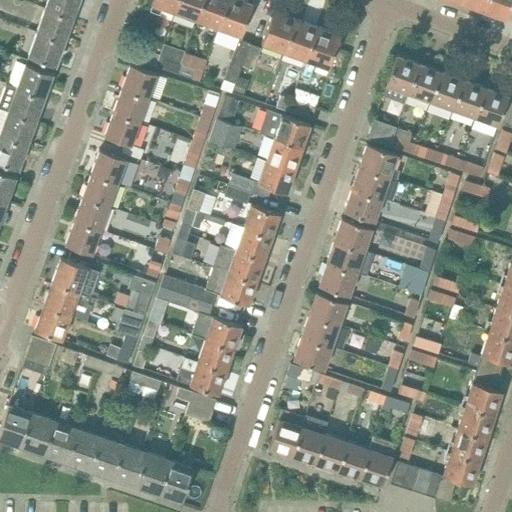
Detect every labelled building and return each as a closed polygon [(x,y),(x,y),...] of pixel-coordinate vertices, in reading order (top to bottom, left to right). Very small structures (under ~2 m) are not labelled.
[(47,0),(45,8),(72,17),(78,0),(47,0)] [(161,8),(174,13),(175,13),(179,0),(152,0),(149,10),(159,14),(161,8)] [(179,0),(175,13),(195,20),(202,0),(179,0)] [(202,0),(195,20),(218,29),(228,0),(202,0)] [(243,0),(228,0),(218,29),(240,37),(252,3),(243,0)] [(462,0),(461,3),(483,11),(487,0),(462,0)] [(487,0),(483,11),(505,19),(511,0),(487,0)] [(45,8),(36,31),(63,41),(72,17),(45,8)] [(261,43),(283,51),(295,19),(273,11),(261,43)] [(303,66),(304,66),(318,27),(295,19),(283,51),(305,59),(303,66)] [(318,27),(304,66),(326,74),(340,35),(318,27)] [(63,41),(36,31),(28,56),(55,65),(63,41)] [(132,60),(155,67),(161,51),(157,50),(156,54),(148,52),(152,43),(142,40),(139,49),(136,48),(132,60)] [(240,67),(249,45),(237,41),(224,79),(235,83),(240,67)] [(259,48),(249,45),(240,67),(251,71),(259,48)] [(161,69),(176,74),(179,64),(170,61),(171,57),(165,55),(161,69)] [(404,103),(408,93),(419,63),(395,55),(381,95),(404,103)] [(6,83),(6,84),(43,97),(52,73),(24,63),(16,86),(6,83)] [(130,63),(121,87),(148,97),(157,73),(130,63)] [(408,93),(429,101),(440,71),(419,63),(408,93)] [(179,64),(176,74),(190,79),(194,69),(179,64)] [(450,114),(452,109),(463,79),(440,71),(429,101),(430,101),(428,107),(450,114)] [(473,117),(474,117),(485,87),(463,79),(452,109),(453,110),(452,113),(472,120),(473,117)] [(0,107),(7,110),(7,111),(35,121),(43,97),(6,84),(0,99),(0,107)] [(121,87),(112,111),(140,121),(148,97),(121,87)] [(485,87),(474,117),(497,125),(508,95),(485,87)] [(208,89),(199,114),(211,118),(219,93),(208,89)] [(292,100),(288,111),(311,119),(315,108),(318,98),(304,93),(300,103),(292,100)] [(217,117),(231,122),(239,99),(225,94),(217,117)] [(276,107),(288,111),(292,100),(280,96),(276,107)] [(511,101),(503,125),(511,128),(511,101)] [(273,138),(301,148),(310,123),(266,109),(259,131),(274,136),(273,138)] [(7,111),(0,130),(0,134),(26,144),(35,121),(7,111)] [(140,121),(112,111),(104,135),(131,145),(140,121)] [(199,114),(191,138),(203,142),(211,118),(199,114)] [(390,145),(396,127),(396,126),(373,118),(366,137),(390,145)] [(209,140),(219,143),(224,128),(214,125),(209,140)] [(390,145),(412,153),(415,143),(409,141),(411,132),(396,127),(390,145)] [(495,148),(505,152),(511,132),(501,128),(495,148)] [(26,144),(0,134),(0,162),(18,169),(26,144)] [(191,138),(181,169),(192,173),(203,142),(191,138)] [(265,160),(294,170),(301,148),(273,138),(265,160)] [(366,143),(359,165),(390,176),(396,178),(399,170),(392,168),(397,153),(366,143)] [(412,153),(434,161),(438,151),(415,143),(412,153)] [(99,149),(90,172),(118,182),(126,158),(99,149)] [(434,161),(457,168),(460,159),(438,151),(434,161)] [(486,171),(497,175),(504,156),(493,152),(486,171)] [(460,159),(457,168),(479,176),(483,166),(460,159)] [(230,178),(228,184),(250,192),(267,197),(271,187),(286,192),(294,170),(265,160),(258,183),(228,173),(227,177),(230,178)] [(359,165),(351,188),(382,198),(389,200),(392,192),(385,190),(385,188),(388,189),(392,179),(389,178),(389,176),(390,176),(359,165)] [(181,169),(170,200),(182,204),(192,173),(181,169)] [(0,197),(6,200),(15,176),(0,170),(0,197)] [(452,196),(459,174),(449,171),(442,193),(452,196)] [(90,172),(82,196),(109,206),(118,182),(90,172)] [(462,189),(487,197),(489,187),(464,180),(462,189)] [(250,192),(228,184),(224,195),(247,203),(250,192)] [(186,207),(196,210),(198,211),(205,192),(193,188),(186,207)] [(382,198),(351,188),(343,210),(374,221),(382,198)] [(452,196),(442,193),(435,216),(444,220),(452,196)] [(82,196),(73,220),(101,230),(109,206),(82,196)] [(182,204),(170,200),(165,215),(177,219),(182,204)] [(251,203),(243,228),(271,237),(279,213),(251,203)] [(196,210),(186,207),(179,230),(188,233),(196,210)] [(451,224),(476,231),(479,222),(454,214),(451,224)] [(341,217),(333,239),(365,250),(373,228),(341,217)] [(101,230),(73,220),(65,244),(92,253),(101,230)] [(158,235),(153,249),(164,253),(173,229),(162,225),(154,222),(151,232),(158,235)] [(427,239),(438,242),(443,226),(432,223),(427,239)] [(220,243),(219,244),(263,259),(271,237),(243,228),(236,248),(220,243)] [(447,238),(472,245),(475,236),(450,228),(447,238)] [(171,252),(180,255),(186,240),(176,237),(171,252)] [(333,239),(326,262),(358,273),(365,250),(333,239)] [(219,244),(212,267),(255,282),(263,259),(219,244)] [(420,262),(430,265),(435,248),(425,245),(420,262)] [(164,253),(153,249),(145,273),(156,277),(164,253)] [(51,282),(77,291),(89,296),(98,271),(60,257),(51,282)] [(502,274),(499,282),(511,286),(511,259),(507,275),(502,274)] [(358,273),(326,262),(318,284),(350,295),(351,293),(357,295),(364,275),(358,273)] [(190,296),(212,304),(216,293),(248,304),(255,282),(212,267),(204,290),(190,285),(179,281),(175,290),(190,296)] [(133,309),(133,311),(143,315),(155,281),(132,273),(128,287),(130,288),(124,306),(133,309)] [(411,291),(421,294),(426,278),(416,275),(411,291)] [(432,284),(457,292),(460,283),(435,275),(432,284)] [(51,282),(43,305),(69,315),(77,291),(51,282)] [(501,293),(497,307),(511,312),(511,286),(499,282),(496,291),(501,293)] [(440,303),(452,307),(455,297),(430,289),(427,298),(440,303)] [(316,291),(308,313),(339,324),(347,301),(316,291)] [(190,296),(186,309),(208,316),(212,304),(190,296)] [(404,314),(414,317),(419,300),(409,297),(404,314)] [(69,315),(43,305),(34,329),(60,339),(69,315)] [(484,328),(484,329),(511,337),(511,312),(497,307),(492,321),(484,319),(482,328),(484,328)] [(143,315),(133,311),(128,324),(139,328),(143,315)] [(308,313),(301,336),(331,346),(339,324),(308,313)] [(213,315),(205,339),(233,348),(241,325),(213,315)] [(381,324),(393,328),(395,321),(401,323),(397,337),(406,340),(412,324),(384,315),(381,324)] [(148,319),(140,342),(150,346),(158,322),(148,319)] [(511,356),(511,337),(484,329),(481,337),(487,339),(482,355),(471,351),(467,362),(500,372),(503,361),(510,363),(511,356)] [(32,334),(27,347),(51,355),(55,342),(32,334)] [(116,359),(127,362),(135,338),(125,334),(116,359)] [(413,345),(438,353),(441,343),(416,335),(413,345)] [(331,346),(301,336),(293,358),(324,369),(331,346)] [(367,338),(364,349),(376,354),(380,343),(367,338)] [(205,339),(197,362),(225,371),(233,348),(205,339)] [(150,346),(140,342),(132,364),(142,368),(150,346)] [(59,360),(73,365),(78,351),(63,346),(59,360)] [(27,347),(23,358),(21,365),(44,373),(47,364),(51,365),(54,356),(51,355),(27,347)] [(393,349),(388,364),(398,367),(402,352),(393,349)] [(408,358),(433,366),(436,357),(411,349),(408,358)] [(83,364),(97,369),(100,359),(87,354),(83,364)] [(100,359),(97,369),(119,377),(123,367),(100,359)] [(225,371),(197,362),(194,371),(180,366),(176,379),(217,393),(225,371)] [(317,372),(290,363),(286,374),(308,381),(309,378),(315,380),(317,372)] [(398,367),(388,364),(381,388),(390,391),(398,367)] [(126,389),(140,394),(146,375),(132,370),(128,380),(129,380),(126,389)] [(455,402),(460,403),(494,414),(501,391),(495,388),(498,377),(477,370),(469,396),(458,392),(455,402)] [(329,386),(338,389),(341,380),(319,372),(316,381),(322,383),(329,386)] [(146,375),(140,394),(154,399),(160,380),(146,375)] [(341,380),(338,389),(360,396),(363,387),(341,380)] [(397,393),(422,401),(425,391),(400,383),(397,393)] [(175,396),(188,400),(192,391),(178,386),(175,396)] [(329,386),(326,396),(335,399),(338,389),(329,386)] [(366,399),(383,405),(386,395),(370,389),(366,399)] [(188,400),(188,402),(212,410),(216,399),(192,391),(188,400)] [(390,407),(406,412),(409,402),(393,397),(390,407)] [(188,402),(184,413),(208,422),(212,410),(188,402)] [(463,414),(458,428),(486,437),(494,414),(460,403),(458,412),(463,414)] [(0,426),(0,437),(20,445),(31,412),(8,404),(0,426)] [(268,448),(291,455),(301,425),(304,416),(281,408),(268,448)] [(20,445),(42,452),(53,420),(31,412),(20,445)] [(405,432),(416,435),(422,416),(411,412),(405,432)] [(42,452),(65,460),(77,428),(53,420),(42,452)] [(291,455),(314,462),(324,433),(301,425),(291,455)] [(65,460),(88,468),(99,435),(77,428),(65,460)] [(449,441),(446,450),(479,460),(486,437),(458,428),(454,442),(449,441)] [(314,462),(337,470),(346,440),(324,433),(314,462)] [(88,468),(112,476),(123,443),(99,435),(88,468)] [(397,455),(408,459),(414,439),(404,436),(397,455)] [(337,470),(359,477),(369,447),(346,440),(337,470)] [(112,476),(135,484),(146,451),(123,443),(112,476)] [(369,447),(359,477),(382,485),(392,455),(369,447)] [(444,475),(456,479),(471,484),(479,460),(446,450),(443,459),(448,460),(444,475)] [(135,484),(157,492),(168,459),(146,451),(135,484)] [(168,459),(157,492),(181,500),(192,467),(168,459)] [(389,483),(402,487),(409,464),(396,460),(389,483)] [(402,487),(413,490),(421,468),(409,464),(402,487)] [(413,490),(425,494),(432,472),(421,468),(413,490)] [(425,494),(436,498),(443,475),(432,472),(425,494)] [(436,498),(448,501),(456,479),(444,475),(443,475),(436,498)]
